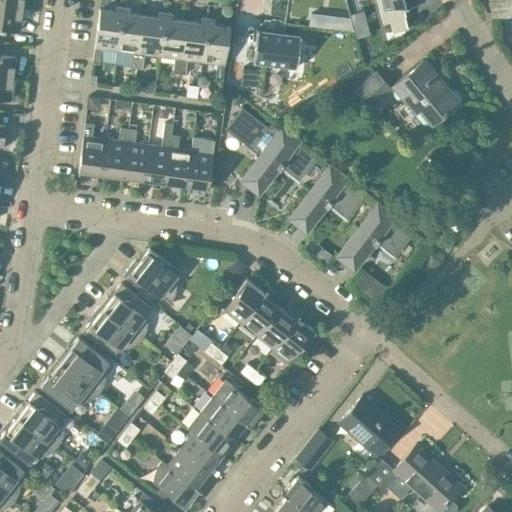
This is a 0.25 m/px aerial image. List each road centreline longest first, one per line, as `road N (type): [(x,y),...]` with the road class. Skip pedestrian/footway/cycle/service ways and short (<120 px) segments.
road 1 (residential): [(28,206),(238,234),(266,247),(367,337)]
road 2 (residential): [(226,511),(367,337)]
road 3 (residential): [(28,206),(58,0)]
road 4 (residential): [(511,464),(367,337)]
road 5 (residential): [(0,363),(28,206)]
